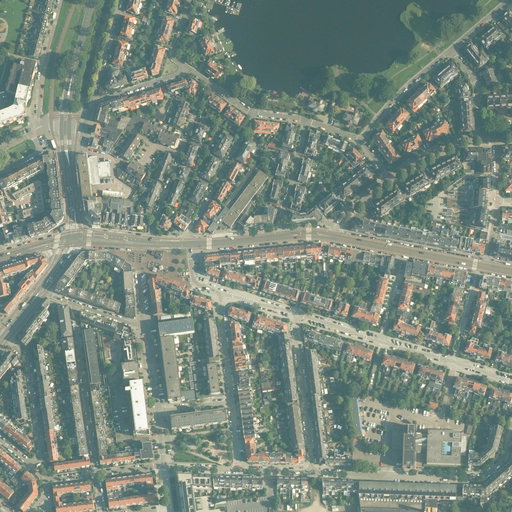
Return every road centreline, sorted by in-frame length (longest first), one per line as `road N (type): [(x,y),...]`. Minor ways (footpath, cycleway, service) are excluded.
road 1 (residential): [(511,431),(505,457),(480,478),(313,473)]
road 2 (residential): [(0,440),(36,469),(40,457),(26,355),(0,337)]
road 3 (residential): [(73,303),(96,474)]
road 4 (residential): [(313,473),(296,314)]
road 5 (residential): [(160,465),(313,473)]
road 6 (residential): [(253,113),(187,244)]
road 7 (residential): [(61,0),(41,75),(38,131)]
road 8 (residential): [(450,50),(360,140)]
